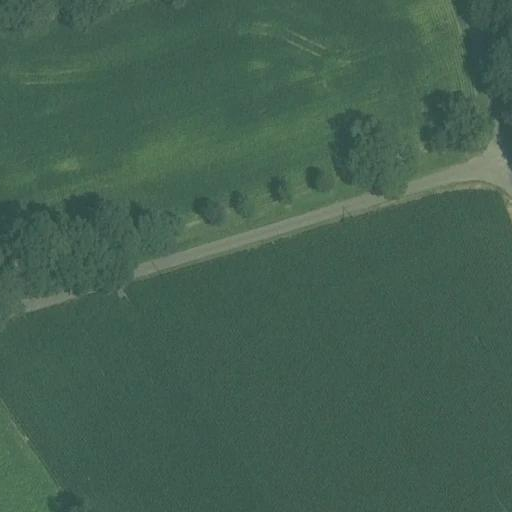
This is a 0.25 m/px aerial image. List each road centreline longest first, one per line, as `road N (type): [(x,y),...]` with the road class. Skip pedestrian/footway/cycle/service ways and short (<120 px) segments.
road 1 (unclassified): [(0,318),(504,161)]
road 2 (unclassified): [(504,161),(452,0)]
